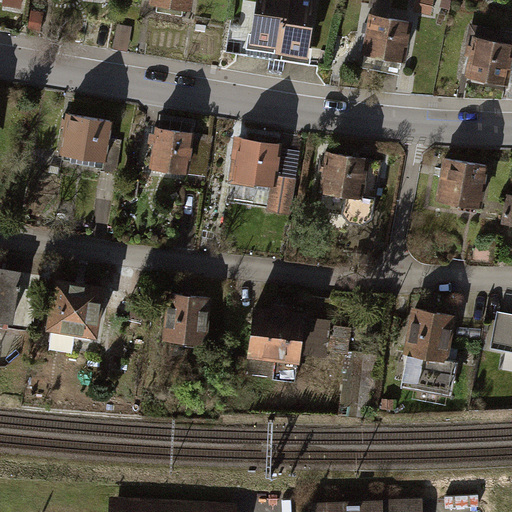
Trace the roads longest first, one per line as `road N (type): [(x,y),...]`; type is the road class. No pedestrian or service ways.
road 1 (residential): [(511,127),(372,121),(0,60)]
road 2 (residential): [(0,238),(359,284),(511,284)]
